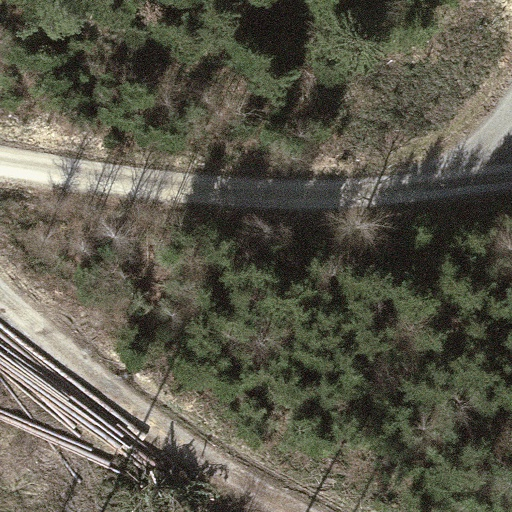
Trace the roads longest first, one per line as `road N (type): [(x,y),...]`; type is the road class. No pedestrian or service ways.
road 1 (track): [(304,511),(103,385),(0,291)]
road 2 (track): [(511,184),(220,194)]
road 3 (track): [(0,163),(220,194)]
